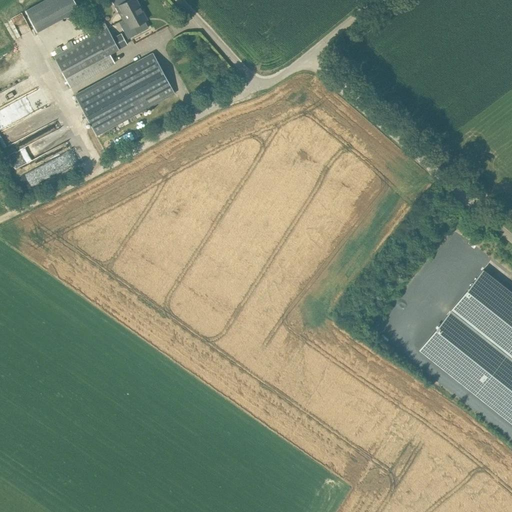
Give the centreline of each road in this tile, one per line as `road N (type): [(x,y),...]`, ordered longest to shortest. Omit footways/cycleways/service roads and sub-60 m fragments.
road 1 (track): [(259,82),(0,221)]
road 2 (unclassified): [(511,236),(309,59)]
road 3 (unclassified): [(309,59),(271,80),(249,78),(175,0)]
